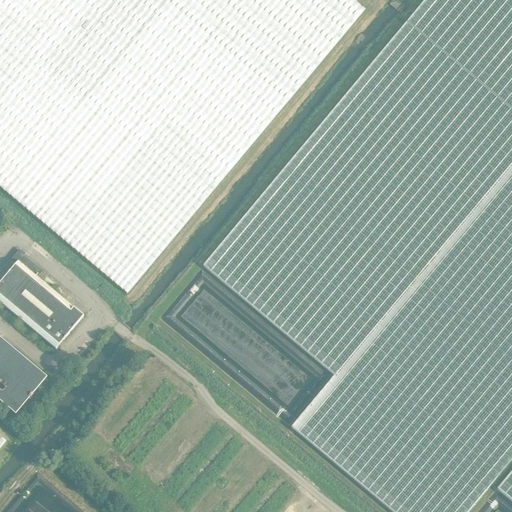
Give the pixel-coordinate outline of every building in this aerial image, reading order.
[(0,0),(0,188),(128,295),(365,10),(355,2),(356,0),(0,0)] [(511,0),(425,0),(203,266),(334,376),(291,428),(392,511),(468,511),(511,459),(511,0)] [(84,319),(39,280),(38,279),(42,274),(24,258),(25,256),(20,252),(11,263),(16,267),(0,285),(0,302),(56,351),(84,319)] [(64,293),(60,297),(65,302),(69,297),(64,293)] [(0,340),(0,403),(16,417),(47,380),(0,340)] [(511,471),(497,489),(511,501),(511,471)]
